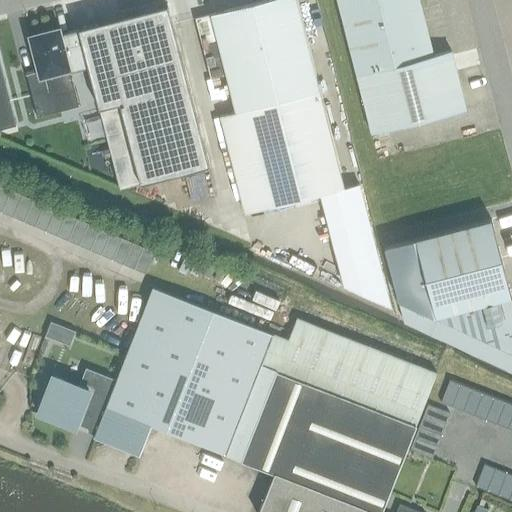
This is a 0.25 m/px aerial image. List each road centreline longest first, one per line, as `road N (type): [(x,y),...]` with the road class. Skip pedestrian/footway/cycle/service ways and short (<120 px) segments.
road 1 (unclassified): [(200,511),(0,436)]
road 2 (unclassified): [(511,122),(478,0)]
